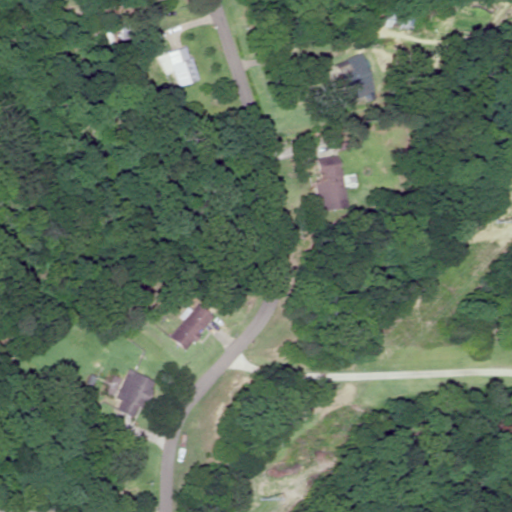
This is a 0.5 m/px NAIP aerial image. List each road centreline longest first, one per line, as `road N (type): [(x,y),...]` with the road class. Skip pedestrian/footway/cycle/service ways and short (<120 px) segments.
road 1 (residential): [(188,465),(213,424),(278,379),(288,166),(224,0)]
road 2 (residential): [(188,465),(120,380),(46,223),(0,75)]
